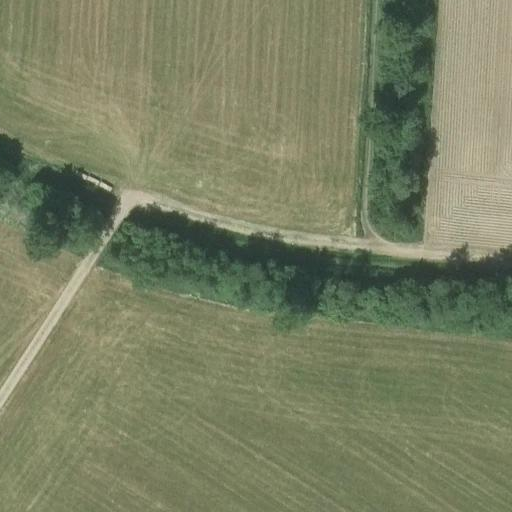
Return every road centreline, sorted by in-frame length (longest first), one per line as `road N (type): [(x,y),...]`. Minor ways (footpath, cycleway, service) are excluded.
road 1 (track): [(0,135),(94,187),(295,240),(368,246)]
road 2 (track): [(368,246),(511,261)]
